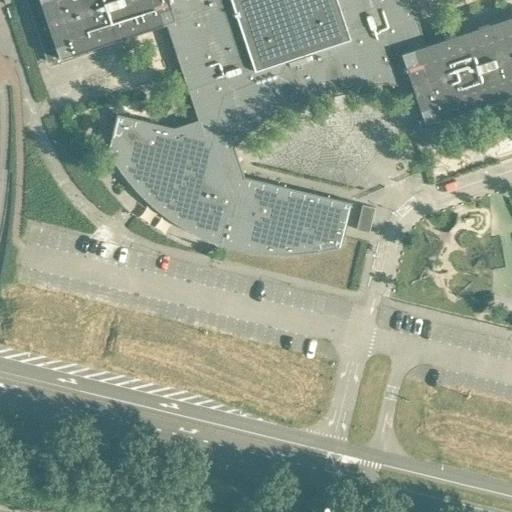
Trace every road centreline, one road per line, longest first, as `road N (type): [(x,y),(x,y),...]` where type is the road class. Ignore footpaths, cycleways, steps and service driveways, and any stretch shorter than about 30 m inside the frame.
road 1 (tertiary): [(511,494),(0,366)]
road 2 (tertiary): [(0,400),(442,511)]
